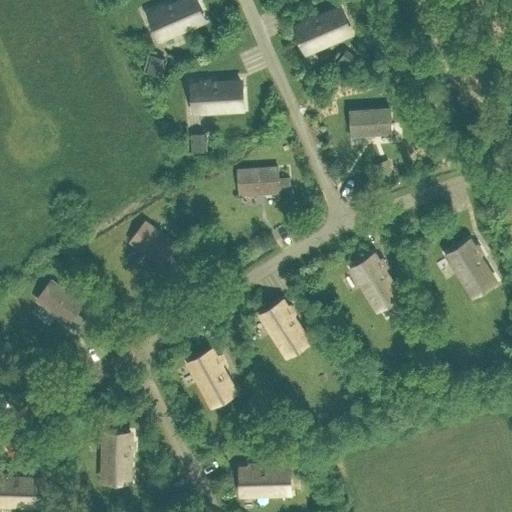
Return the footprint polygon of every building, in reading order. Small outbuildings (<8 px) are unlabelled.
[(160,38),(205,18),(196,0),(181,0),(165,7),(164,5),(157,8),(158,10),(150,14),(160,38)] [(296,26),(307,50),(351,31),(341,7),(312,20),(310,17),(304,20),(305,23),(296,26)] [(367,54),(355,44),(349,51),(361,61),(367,54)] [(156,60),(151,59),(148,72),(161,75),(163,67),(154,65),(156,60)] [(193,84),(194,110),(243,107),(242,81),(210,83),(209,80),(202,81),(202,83),(193,84)] [(350,109),(352,133),(392,130),(391,106),(350,109)] [(208,150),(207,132),(192,133),(193,151),(208,150)] [(281,192),(279,165),(237,167),(238,195),(281,192)] [(162,267),(179,245),(145,219),(129,241),(162,267)] [(470,239),(448,253),(474,294),(496,280),(479,253),(481,252),(477,246),(474,247),(470,239)] [(379,261),(374,253),(352,267),(378,308),(400,295),(383,267),(386,266),(382,260),(379,261)] [(69,326),(85,304),(52,278),(34,300),(69,326)] [(486,312),(511,296),(511,293),(502,278),(475,295),(486,312)] [(288,307),(283,299),(261,313),(287,354),(309,340),(292,313),(294,312),(290,306),(288,307)] [(235,391),(214,352),(212,348),(190,361),(213,403),(235,391)] [(237,392),(218,415),(229,424),(248,401),(237,392)] [(107,432),(107,480),(132,481),(133,449),(135,449),(135,441),(133,441),(133,432),(107,432)] [(290,465),(267,466),(258,466),(258,464),(250,464),(250,466),(241,467),(242,493),(290,491),(290,465)] [(4,477),(0,476),(0,502),(43,503),(43,478),(12,477),(12,474),(4,474),(4,477)] [(116,502),(137,501),(136,487),(115,488),(116,502)]
